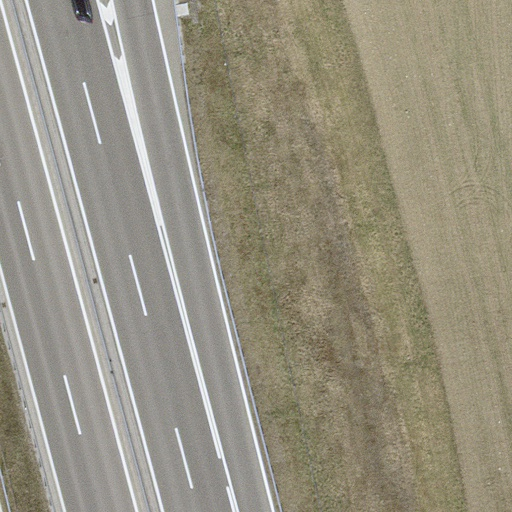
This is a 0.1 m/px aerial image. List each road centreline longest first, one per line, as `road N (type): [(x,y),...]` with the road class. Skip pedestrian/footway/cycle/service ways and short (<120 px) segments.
road 1 (trunk): [(200,511),(63,0)]
road 2 (trunk): [(210,511),(167,141),(136,0)]
road 3 (trunk): [(0,122),(103,511)]
